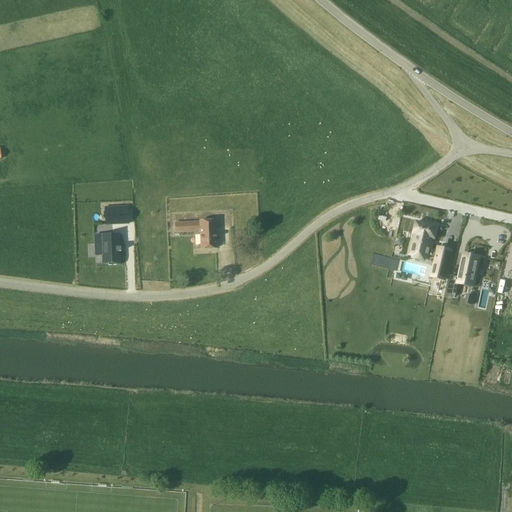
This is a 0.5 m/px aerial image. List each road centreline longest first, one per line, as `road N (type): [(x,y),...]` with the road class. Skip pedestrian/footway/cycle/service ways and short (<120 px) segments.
road 1 (tertiary): [(0,282),(131,296),(220,288),(268,265),(332,213),(412,184),(463,151)]
road 2 (track): [(385,0),(511,80)]
